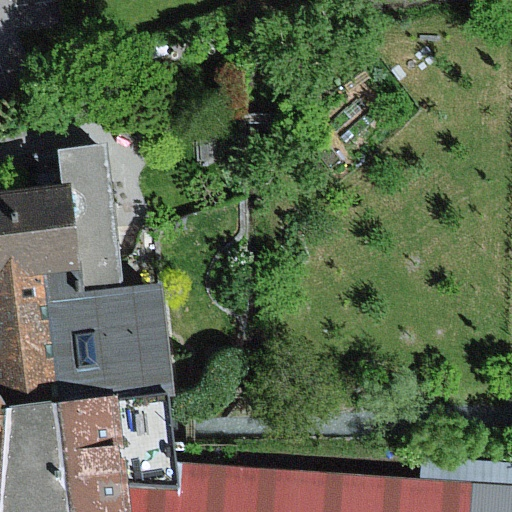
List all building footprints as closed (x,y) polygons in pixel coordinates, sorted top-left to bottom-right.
[(53,188),(0,193),(0,279),(73,272),(75,295),(117,291),(102,144),(49,150),(53,188)] [(73,272),(0,279),(0,406),(160,392),(166,391),(153,287),(117,291),(75,295),(73,272)] [(0,511),(124,511),(122,485),(173,487),(170,461),(160,392),(0,406),(0,511)] [(511,462),(415,456),(414,481),(511,487),(511,462)] [(511,511),(511,487),(414,481),(170,461),(173,487),(122,485),(124,511),(511,511)]
